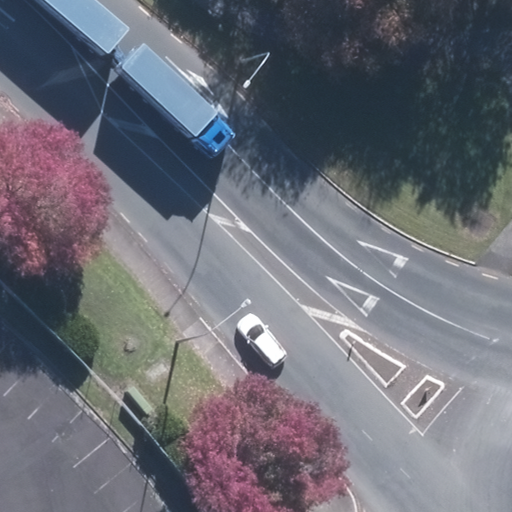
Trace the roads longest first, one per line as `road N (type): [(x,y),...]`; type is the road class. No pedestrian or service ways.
road 1 (secondary): [(455,499),(291,339),(109,108)]
road 2 (secondary): [(109,108),(470,298),(511,312)]
road 3 (secondary): [(455,499),(460,448),(481,401),(511,369)]
road 4 (secondary): [(109,108),(76,50),(21,0)]
